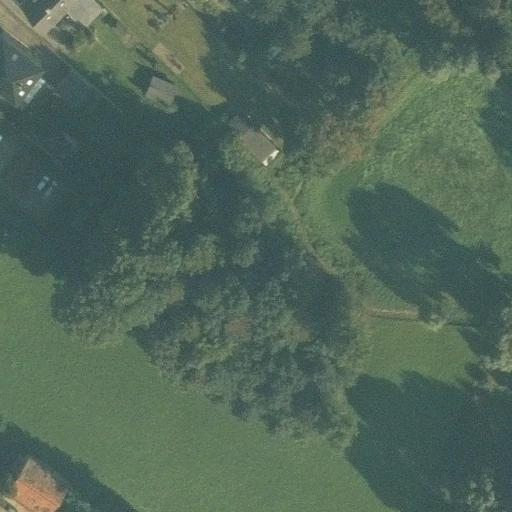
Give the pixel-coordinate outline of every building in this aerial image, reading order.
[(21,0),(44,23),(64,4),(67,0),(21,0)] [(67,0),(64,4),(74,14),(88,0),(67,0)] [(40,59),(2,30),(0,32),(0,80),(15,92),(32,70),(40,59)] [(91,86),(71,69),(53,88),(73,106),(91,86)] [(32,70),(15,92),(28,102),(45,80),(32,70)] [(152,74),(146,96),(171,103),(178,82),(152,74)] [(39,166),(24,154),(2,179),(17,192),(39,166)] [(7,483),(48,511),(68,481),(18,447),(13,454),(22,461),(7,483)]
